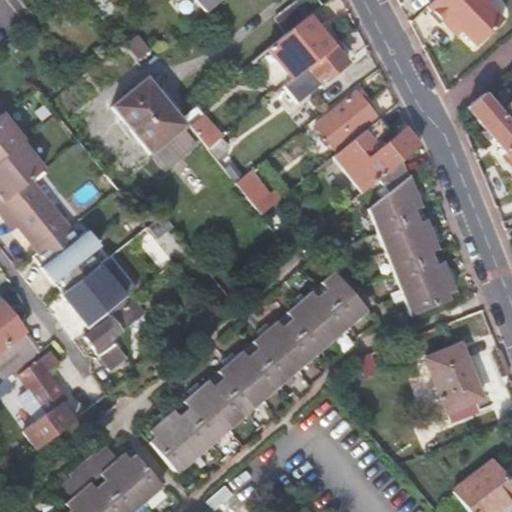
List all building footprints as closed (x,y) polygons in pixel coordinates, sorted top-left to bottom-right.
[(197,0),(206,11),(219,0),(197,0)] [(287,32),(308,15),(323,3),(320,0),(298,0),(275,18),(287,32)] [(487,0),(432,0),(426,6),(430,11),(440,22),(449,31),(454,26),(463,36),(473,47),(501,21),(484,4),(487,0)] [(308,15),(287,32),(267,47),(293,80),(297,77),(334,47),(329,40),(321,31),(308,15)] [(293,80),(284,87),(298,104),(348,64),(334,47),(297,77),(293,80)] [(144,77),(109,106),(149,154),(183,125),(144,77)] [(331,138),(340,149),(379,118),(356,91),(315,124),(328,140),(331,138)] [(483,92),(466,106),(511,159),(511,125),(500,112),(483,92)] [(511,101),(500,112),(511,125),(511,101)] [(205,110),(190,122),(210,148),(225,137),(205,110)] [(0,136),(13,127),(2,114),(0,115),(0,136)] [(401,159),(418,145),(405,128),(386,143),(368,158),(362,151),(380,136),(390,129),(380,117),(379,118),(340,149),(333,154),(362,191),(383,174),(401,159)] [(0,161),(24,142),(13,127),(0,136),(0,161)] [(37,180),(46,173),(23,144),(0,162),(0,209),(7,204),(25,190),(33,183),(37,180)] [(401,159),(383,174),(387,185),(363,194),(385,252),(426,218),(409,176),(408,176),(401,159)] [(249,170),(235,182),(261,215),(275,203),(249,170)] [(0,209),(0,218),(6,226),(10,223),(16,230),(31,249),(65,223),(33,183),(25,190),(7,204),(0,209)] [(426,218),(385,252),(410,315),(457,297),(426,218)] [(11,234),(16,230),(10,223),(6,226),(11,234)] [(31,249),(34,254),(37,252),(69,227),(65,223),(31,249)] [(69,227),(37,252),(43,259),(38,263),(46,274),(93,236),(87,229),(83,232),(77,237),(69,227)] [(59,280),(65,288),(97,263),(89,252),(95,247),(99,244),(93,236),(46,274),(54,285),(59,280)] [(65,288),(60,292),(83,321),(110,301),(112,303),(126,292),(101,261),(97,263),(65,288)] [(210,379),(220,392),(273,347),(289,333),(316,311),(346,285),(338,275),(210,379)] [(370,314),(346,285),(316,311),(338,340),(370,314)] [(133,294),(105,315),(107,318),(83,336),(109,370),(127,356),(112,336),(145,310),(133,294)] [(0,346),(6,341),(7,342),(22,330),(0,300),(0,346)] [(289,333),(311,362),(338,340),(316,311),(289,333)] [(273,347),(294,375),(311,362),(289,333),(273,347)] [(460,344),(425,357),(445,410),(480,397),(460,344)] [(220,392),(241,419),(294,375),(273,347),(220,392)] [(15,368),(17,372),(46,410),(21,428),(36,448),(73,420),(59,401),(63,398),(43,370),(56,361),(47,349),(37,356),(35,353),(15,368)] [(11,372),(0,379),(0,393),(13,383),(10,380),(14,376),(11,372)] [(220,392),(210,379),(144,435),(178,474),(241,419),(220,392)] [(483,436),(436,454),(460,489),(509,470),(483,436)] [(133,511),(163,487),(129,449),(118,458),(113,462),(107,456),(102,460),(98,455),(95,452),(70,474),(72,477),(77,482),(71,486),(77,493),(72,498),(55,511),(133,511)]
